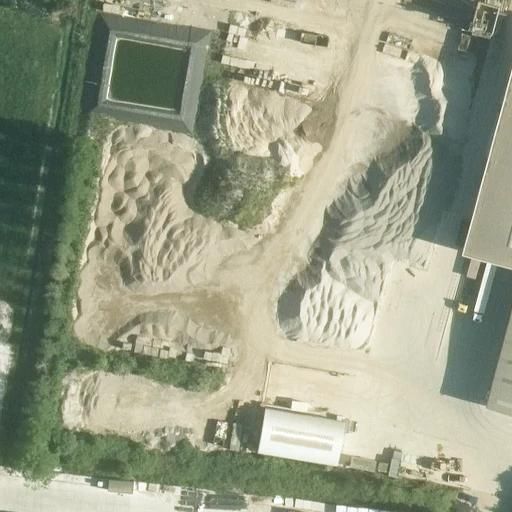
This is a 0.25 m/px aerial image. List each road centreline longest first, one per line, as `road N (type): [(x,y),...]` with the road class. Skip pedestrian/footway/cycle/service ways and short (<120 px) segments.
road 1 (track): [(403,418),(285,388),(281,288),(378,0)]
road 2 (track): [(176,0),(363,43)]
